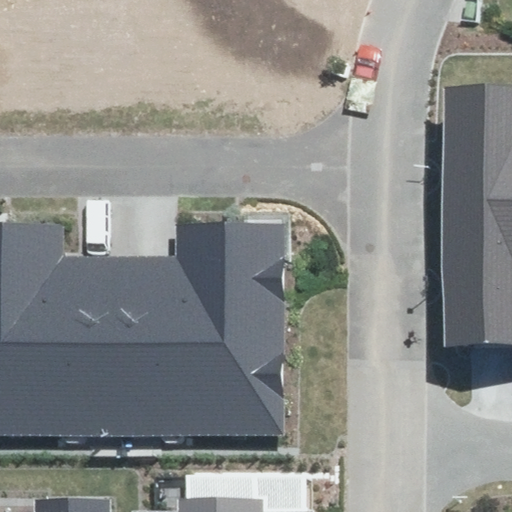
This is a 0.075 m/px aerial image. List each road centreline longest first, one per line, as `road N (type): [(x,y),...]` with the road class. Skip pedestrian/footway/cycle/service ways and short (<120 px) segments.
road 1 (residential): [(0,164),(382,170)]
road 2 (residential): [(382,170),(374,428)]
road 3 (residential): [(396,0),(382,170)]
road 4 (residential): [(511,432),(374,428)]
